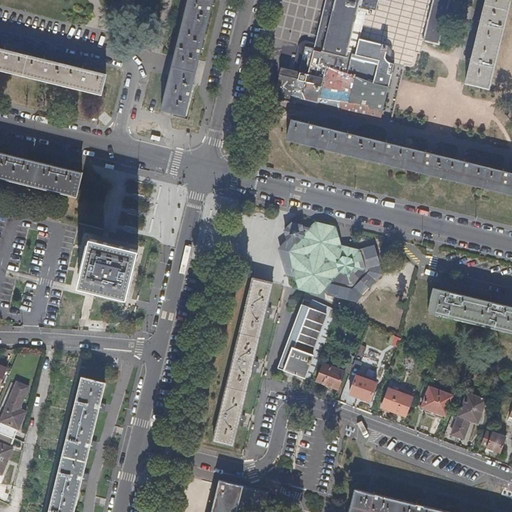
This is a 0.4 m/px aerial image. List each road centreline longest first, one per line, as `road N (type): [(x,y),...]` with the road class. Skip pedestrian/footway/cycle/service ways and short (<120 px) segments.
road 1 (residential): [(136,444),(257,468),(273,454),(286,412),(312,403),(511,478)]
road 2 (residential): [(205,167),(511,244)]
road 3 (residential): [(0,29),(129,63),(115,148)]
road 4 (residential): [(159,348),(205,167)]
road 5 (residential): [(205,167),(248,0)]
road 6 (residential): [(18,501),(54,339)]
road 7 (unknown): [(22,338),(42,234),(23,223),(5,226),(0,241)]
